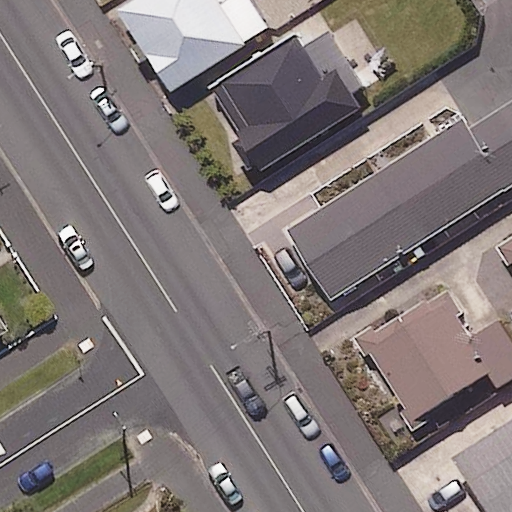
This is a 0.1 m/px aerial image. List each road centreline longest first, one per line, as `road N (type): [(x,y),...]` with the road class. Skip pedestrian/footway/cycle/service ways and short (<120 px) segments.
road 1 (tertiary): [(0,32),(195,341)]
road 2 (residential): [(0,466),(195,341)]
road 3 (tertiary): [(195,341),(304,511)]
